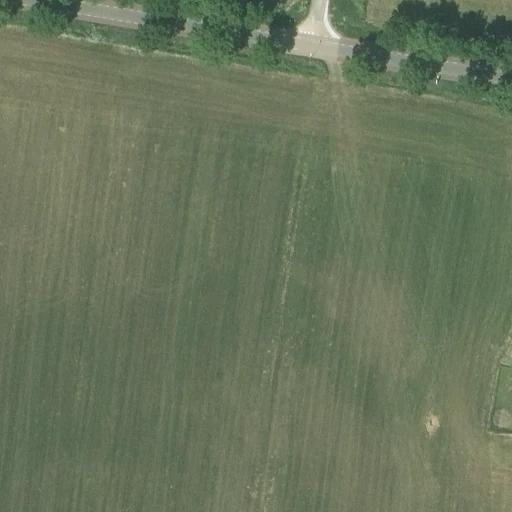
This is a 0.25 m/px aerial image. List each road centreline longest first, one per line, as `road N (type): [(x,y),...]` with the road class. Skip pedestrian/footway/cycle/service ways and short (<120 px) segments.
road 1 (secondary): [(24,0),(314,46)]
road 2 (secondary): [(314,46),(511,79)]
